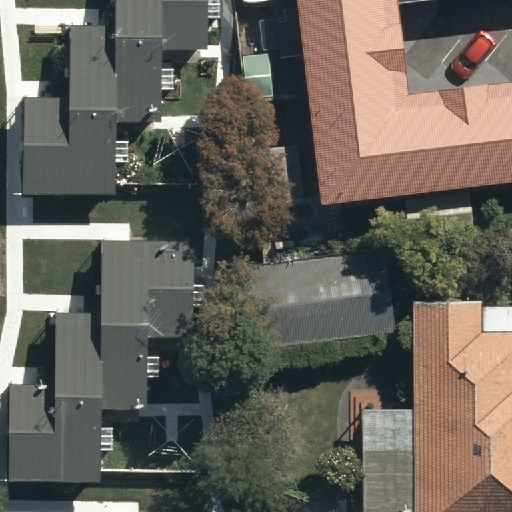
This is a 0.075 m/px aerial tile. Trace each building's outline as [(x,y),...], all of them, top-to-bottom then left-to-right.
[(196,50),(195,0),(103,0),(104,22),(58,21),(57,88),(9,88),(8,185),(105,185),(105,118),(151,118),(152,49),(196,50)] [(289,0),(316,201),(511,175),(511,72),(402,87),(390,0),(289,0)] [(466,191),(403,200),(407,227),(470,218),(466,191)] [(0,379),(0,474),(91,476),(92,404),(133,405),(135,336),(182,336),(184,233),(92,231),(91,308),(43,308),(42,380),(0,379)] [(382,248),(242,264),(250,339),(391,323),(382,248)] [(477,289),(410,290),(411,402),(359,403),(360,511),(511,511),(511,322),(478,323),(477,289)]
